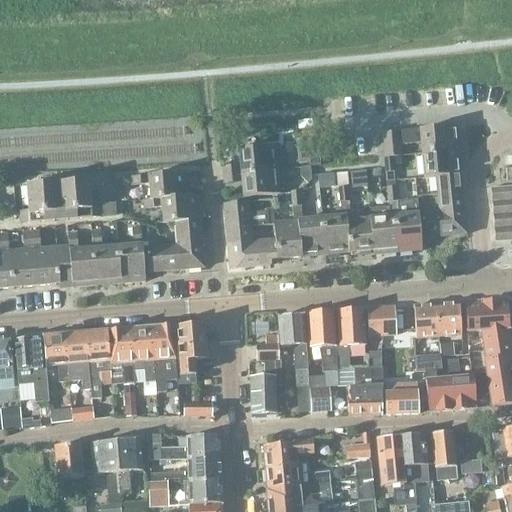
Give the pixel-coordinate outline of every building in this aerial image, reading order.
[(277,148),(299,148),(299,126),(276,126),(277,148)] [(421,155),(458,152),(456,127),(381,134),(384,159),(393,158),(401,157),(400,146),(420,144),(421,155)] [(244,174),(277,171),(274,147),(238,150),(239,166),(243,165),(244,174)] [(424,179),(435,178),(461,176),(458,152),(421,155),(424,179)] [(393,158),(384,159),(385,174),(394,173),(393,158)] [(371,175),(371,159),(353,159),(353,175),(371,175)] [(334,174),(349,171),(347,160),(333,162),(334,174)] [(222,168),(223,176),(236,175),(235,166),(222,168)] [(500,184),(511,183),(511,169),(498,171),(500,184)] [(242,199),(280,195),(289,194),(288,189),(279,190),(277,171),(244,174),(245,182),(241,183),(242,199)] [(148,186),(149,200),(186,198),(184,174),(130,178),(131,187),(148,186)] [(333,175),(334,190),(339,189),(340,203),(348,203),(345,174),(333,175)] [(237,184),(236,175),(223,176),(224,185),(237,184)] [(463,206),(461,176),(435,178),(439,212),(439,214),(464,212),(463,206)] [(73,177),(56,178),(59,221),(80,220),(77,183),(74,183),(73,177)] [(59,221),(56,178),(39,179),(40,185),(36,186),(39,223),(59,221)] [(88,182),(77,183),(80,220),(100,218),(99,205),(90,206),(88,182)] [(39,223),(36,186),(25,187),(27,211),(18,212),(19,225),(39,223)] [(145,200),(143,187),(123,192),(125,205),(145,200)] [(386,188),(388,203),(397,202),(395,187),(386,188)] [(511,188),(492,190),(493,203),(511,201),(511,188)] [(292,208),(301,207),(300,193),(291,193),(292,208)] [(186,198),(149,200),(142,201),(143,210),(161,208),(162,224),(175,223),(198,221),(197,197),(186,198)] [(416,201),(397,203),(398,217),(393,217),(397,254),(414,253),(414,248),(421,247),(420,240),(419,228),(417,215),(416,201)] [(511,215),(511,201),(493,203),(494,216),(511,215)] [(370,215),(373,252),(379,251),(380,256),(397,254),(393,217),(398,217),(397,203),(397,202),(388,203),(388,208),(369,210),(369,215),(370,215)] [(273,225),(274,225),(272,209),(265,210),(265,213),(250,214),(249,203),(223,205),(227,246),(253,244),(252,243),(251,228),(274,226),(273,225)] [(335,219),(322,220),(325,256),(343,255),(342,252),(349,251),(346,217),(350,217),(348,203),(340,203),(341,210),(334,210),(335,219)] [(298,222),(303,222),(301,207),(292,208),(293,223),(274,225),(273,225),(274,226),(275,241),(276,240),(277,261),(302,259),(301,255),(298,222)] [(465,236),(464,212),(439,214),(439,212),(417,215),(419,228),(424,228),(425,240),(465,236)] [(369,215),(350,217),(346,217),(349,251),(357,250),(357,254),(373,252),(370,215),(369,215)] [(511,228),(511,215),(494,216),(495,230),(511,228)] [(308,258),(325,256),(322,220),(303,222),(298,222),(301,255),(308,255),(308,258)] [(202,270),(198,221),(175,223),(177,246),(179,272),(202,270)] [(133,247),(117,248),(120,285),(144,283),(144,274),(142,249),(140,228),(132,229),(133,247)] [(511,241),(511,228),(495,230),(497,243),(511,241)] [(92,232),(93,250),(96,287),(120,285),(117,248),(102,249),(100,231),(92,232)] [(38,232),(31,233),(35,287),(59,286),(56,248),(40,250),(38,232)] [(35,287),(31,233),(22,234),(23,251),(8,252),(11,289),(35,287)] [(77,233),(68,234),(69,247),(72,285),(72,289),(96,287),(93,250),(78,251),(77,233)] [(0,290),(11,289),(8,252),(7,235),(0,235),(0,290)] [(270,262),(277,261),(276,240),(275,241),(252,243),(253,244),(227,246),(229,271),(270,267),(270,262)] [(179,272),(177,246),(142,249),(144,274),(179,272)] [(483,304),(465,305),(467,334),(482,333),(483,346),(510,342),(508,331),(509,331),(507,302),(499,302),(483,303),(483,304)] [(459,305),(436,307),(438,339),(461,337),(459,305)] [(438,339),(436,307),(414,308),(416,341),(438,339)] [(396,337),(394,309),(364,311),(365,339),(396,337)] [(337,313),(339,348),(335,348),(336,359),(338,359),(338,372),(349,371),(349,349),(353,348),(352,350),(354,349),(354,348),(361,348),(361,349),(362,349),(362,348),(366,348),(364,311),(337,313)] [(322,372),(338,372),(338,359),(336,359),(335,348),(333,313),(308,315),(310,350),(321,349),(322,361),(321,361),(322,372)] [(294,372),(308,371),(303,317),(290,318),(288,315),(284,316),(282,319),(277,319),(280,349),(292,348),(294,372)] [(162,329),(151,329),(155,384),(156,394),(166,394),(165,383),(177,382),(172,328),(170,328),(168,326),(163,326),(162,329)] [(204,327),(177,329),(181,387),(196,385),(194,361),(207,361),(204,327)] [(132,331),(130,331),(133,373),(134,373),(144,372),(145,385),(155,384),(151,329),(141,330),(139,328),(135,329),(132,331)] [(122,365),(124,386),(134,385),(134,373),(133,373),(130,331),(120,332),(117,330),(113,330),(111,332),(107,333),(111,366),(122,365)] [(111,366),(107,333),(105,333),(105,331),(97,331),(98,334),(86,335),(90,391),(91,398),(91,401),(101,400),(99,381),(99,374),(111,373),(110,367),(111,367),(111,366)] [(90,391),(86,335),(76,336),(75,333),(68,334),(68,336),(65,336),(69,383),(82,382),(83,392),(90,391)] [(69,383),(65,336),(54,337),(53,335),(46,336),(46,338),(43,338),(45,368),(58,367),(59,384),(69,383)] [(48,403),(47,388),(45,368),(41,368),(39,344),(32,344),(31,340),(28,341),(23,337),(17,341),(14,342),(17,371),(32,369),(35,405),(48,403)] [(256,363),(264,362),(264,378),(250,378),(250,387),(251,416),(276,415),(275,387),(281,387),(281,362),(278,362),(277,337),(265,337),(265,347),(256,347),(256,363)] [(0,381),(13,381),(9,341),(7,340),(0,340),(0,381)] [(511,356),(510,342),(483,346),(484,363),(483,363),(487,376),(472,378),(472,379),(473,379),(473,389),(511,381),(511,356)] [(435,357),(418,358),(419,372),(436,371),(435,357)] [(448,368),(449,381),(452,413),(469,411),(477,410),(476,398),(474,398),(473,389),(473,379),(472,379),(460,380),(458,360),(447,361),(448,368)] [(348,417),(348,418),(381,417),(381,370),(372,370),(372,371),(356,371),(358,390),(346,390),(348,417)] [(425,372),(426,382),(429,414),(436,413),(436,414),(452,413),(449,381),(437,382),(436,372),(425,372)] [(511,381),(473,389),(474,398),(476,398),(491,397),(492,411),(511,408),(511,381)] [(124,386),(126,418),(136,418),(134,385),(124,386)] [(417,394),(416,394),(416,385),(385,386),(385,389),(386,417),(417,416),(417,394)] [(329,387),(309,388),(310,414),(330,413),(329,387)] [(298,415),(309,414),(308,388),(297,389),(298,415)] [(23,398),(1,398),(2,420),(23,419),(23,398)] [(212,406),(184,406),(184,418),(212,418),(212,406)] [(94,421),(93,409),(72,411),(73,423),(94,421)] [(501,460),(504,488),(511,486),(511,464),(510,465),(509,460),(511,459),(511,428),(502,430),(503,435),(492,437),(495,461),(501,460)] [(432,435),(436,470),(437,483),(457,481),(452,434),(432,435)] [(370,459),(368,435),(363,435),(364,446),(344,448),(346,461),(370,459)] [(424,436),(400,438),(404,477),(404,485),(406,501),(407,507),(407,508),(416,507),(414,485),(418,485),(416,468),(427,467),(424,436)] [(220,460),(219,437),(186,438),(187,451),(161,451),(160,437),(147,439),(149,462),(187,461),(220,460)] [(404,477),(400,438),(377,440),(379,471),(381,488),(393,487),(394,508),(407,507),(406,501),(404,485),(404,477)] [(140,441),(116,443),(119,493),(129,492),(127,474),(142,472),(140,441)] [(263,447),(266,471),(297,468),(297,465),(296,458),(313,456),(311,442),(295,442),(295,445),(263,447)] [(109,506),(101,507),(98,507),(97,511),(120,511),(120,505),(119,493),(116,443),(92,445),(94,477),(106,475),(109,506)] [(67,480),(83,479),(80,446),(55,448),(59,497),(68,496),(67,480)] [(150,475),(151,486),(153,485),(167,485),(167,484),(221,483),(220,460),(187,461),(187,473),(165,474),(165,475),(150,475)] [(308,463),(297,465),(297,468),(266,471),(268,492),(299,489),(300,487),(330,484),(329,473),(309,475),(308,463)] [(222,506),(221,483),(167,484),(167,485),(153,485),(151,486),(148,486),(149,510),(168,509),(168,494),(189,494),(189,507),(222,506)] [(267,492),(268,511),(293,511),(302,511),(301,509),(301,499),(331,496),(330,484),(300,487),(299,489),(268,492),(267,492)] [(511,486),(504,488),(501,488),(506,511),(511,509),(511,486)] [(499,511),(498,503),(485,506),(482,507),(483,511),(482,511),(499,511)]
